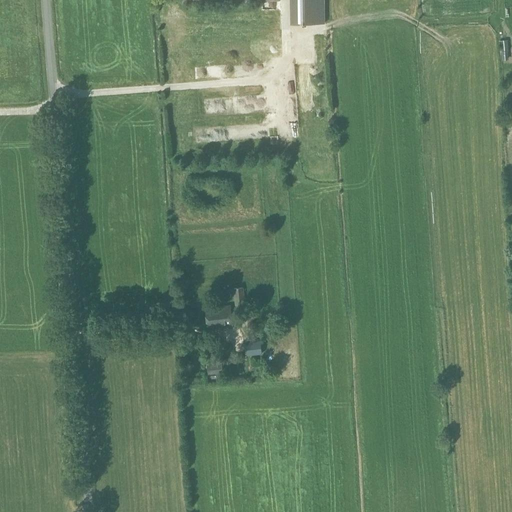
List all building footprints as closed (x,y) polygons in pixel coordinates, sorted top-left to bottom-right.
[(324,0),(294,0),(294,22),(325,22),(324,0)] [(222,9),(222,18),(248,19),(249,10),(222,9)] [(249,24),(250,32),(271,31),(271,23),(249,24)] [(235,307),(244,306),(243,288),(233,288),(235,307)] [(208,328),(233,325),(231,307),(206,310),(208,328)] [(242,326),(252,325),(252,314),(241,314),(242,326)] [(246,354),(261,352),(260,341),(244,343),(246,354)] [(222,363),(207,365),(208,374),(223,373),(222,363)]
